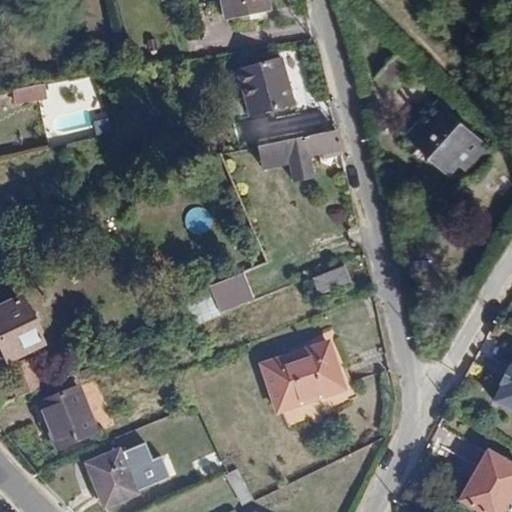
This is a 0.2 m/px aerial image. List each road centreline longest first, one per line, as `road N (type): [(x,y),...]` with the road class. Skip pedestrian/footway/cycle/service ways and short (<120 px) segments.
road 1 (residential): [(423,407),(326,0)]
road 2 (residential): [(423,407),(511,262)]
